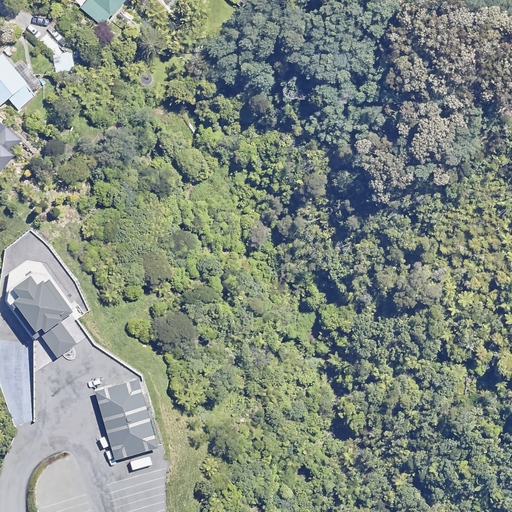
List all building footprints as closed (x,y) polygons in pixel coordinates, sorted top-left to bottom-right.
[(100,28),(122,0),(69,0),(68,2),(100,28)] [(75,64),(57,29),(35,41),(53,75),(75,64)] [(35,95),(0,55),(0,114),(5,120),(35,95)] [(170,80),(170,78),(170,76),(169,75),(168,73),(167,72),(164,71),(162,70),(159,71),(157,71),(156,73),(154,74),(154,76),(153,77),(153,79),(154,80),(155,82),(157,83),(159,84),(161,85),(164,84),(166,84),(168,83),(169,81),(170,80)] [(0,177),(26,141),(0,122),(0,177)] [(31,337),(40,331),(55,353),(75,340),(60,318),(64,315),(39,277),(36,279),(29,268),(24,261),(10,271),(14,278),(8,282),(15,293),(6,299),(31,337)] [(158,449),(135,377),(95,389),(118,462),(158,449)]
